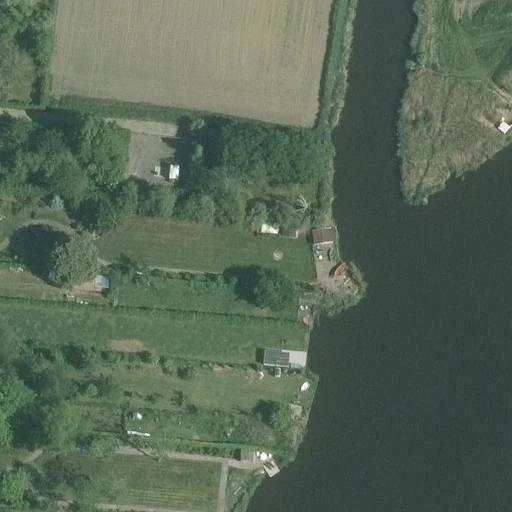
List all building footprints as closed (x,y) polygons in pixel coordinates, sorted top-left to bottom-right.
[(127,134),(113,133),(110,158),(125,160),(127,134)] [(168,179),(168,181),(178,182),(180,168),(170,167),(169,169),(168,179)] [(283,228),(281,239),(295,241),(296,229),(283,228)] [(330,233),(313,235),(315,248),(331,246),(330,233)] [(264,353),(263,365),(276,366),(277,354),(264,353)] [(241,453),(241,464),(249,465),(250,453),(241,453)]
